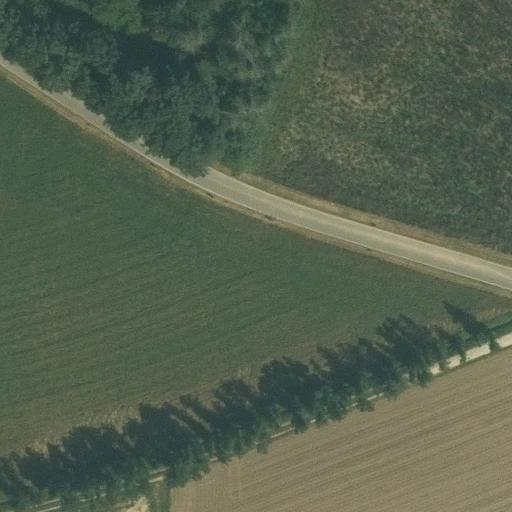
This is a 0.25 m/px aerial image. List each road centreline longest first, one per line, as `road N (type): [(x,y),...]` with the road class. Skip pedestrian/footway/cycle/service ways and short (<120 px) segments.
road 1 (secondary): [(511,284),(228,193),(0,55)]
road 2 (track): [(511,340),(163,476)]
road 3 (track): [(163,476),(42,511)]
